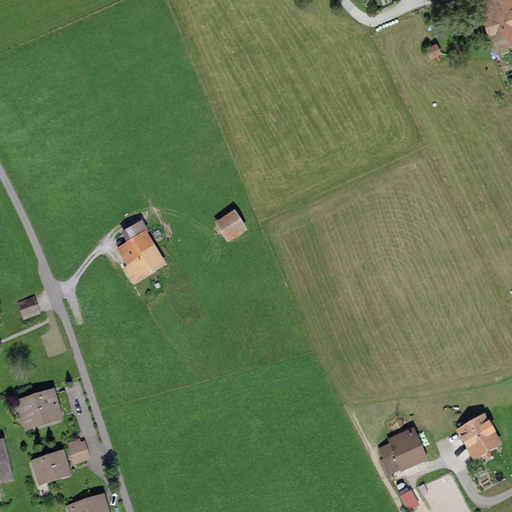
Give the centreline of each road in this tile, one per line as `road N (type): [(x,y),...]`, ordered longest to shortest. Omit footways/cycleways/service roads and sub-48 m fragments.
road 1 (residential): [(0,169),(56,293),(129,511)]
road 2 (residential): [(511,491),(480,503),(450,460),(419,471)]
